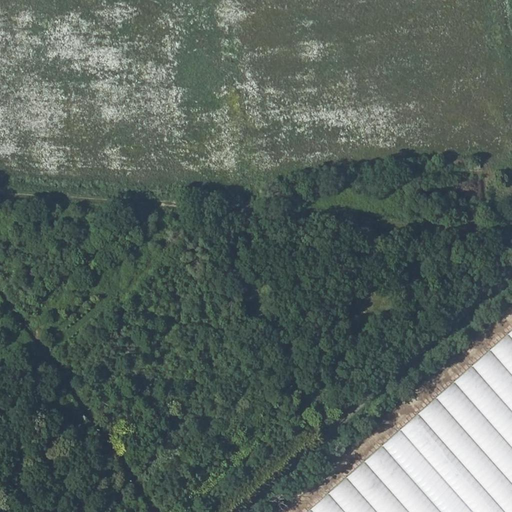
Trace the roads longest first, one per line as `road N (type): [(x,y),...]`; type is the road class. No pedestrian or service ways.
road 1 (track): [(242,511),(511,262)]
road 2 (track): [(511,235),(160,205)]
road 3 (track): [(160,205),(136,226),(0,215)]
